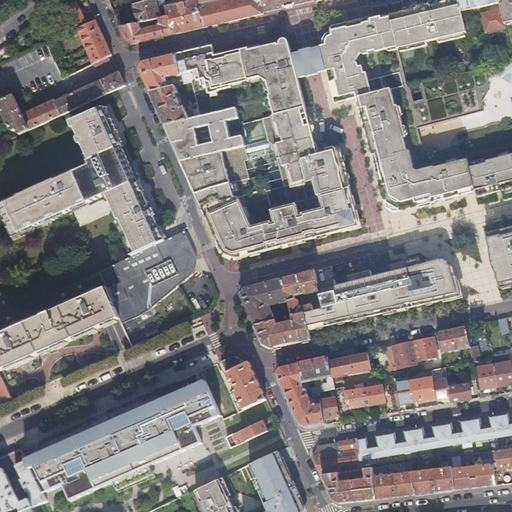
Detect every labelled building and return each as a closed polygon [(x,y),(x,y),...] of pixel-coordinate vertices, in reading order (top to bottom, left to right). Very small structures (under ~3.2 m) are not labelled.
[(159,19),(169,17),(168,14),(160,15),(156,0),(155,0),(144,3),(136,5),(140,23),(145,22),(159,19)] [(174,35),(205,28),(198,0),(196,0),(167,7),(168,14),(169,17),(174,35)] [(198,0),(205,28),(264,14),(264,13),(315,0),(316,1),(322,0),(198,0)] [(407,0),(387,5),(390,15),(397,45),(407,43),(407,45),(428,40),(427,35),(438,33),(439,37),(467,30),(463,11),(459,0),(407,0)] [(500,3),(499,0),(459,0),(463,11),(500,3)] [(501,9),(505,23),(511,21),(511,0),(499,0),(500,3),(501,9)] [(58,30),(61,37),(73,31),(72,27),(86,21),(77,1),(63,9),(70,25),(58,30)] [(486,33),(506,28),(505,23),(501,9),(489,12),(488,8),(480,10),(486,33)] [(337,104),(358,98),(374,95),(367,68),(357,64),(363,55),(397,45),(390,15),(333,29),(333,32),(329,34),(326,39),(325,42),(325,46),(322,47),(322,48),(328,72),(337,104)] [(134,45),(174,35),(169,17),(159,19),(160,24),(159,26),(146,29),(145,22),(140,23),(122,27),(128,41),(134,45)] [(94,65),(112,55),(96,21),(78,29),(94,65)] [(269,94),(274,114),(305,107),(298,79),(292,55),(289,43),(278,45),(278,44),(249,51),(249,49),(215,57),(213,46),(177,55),(182,75),(201,70),(203,77),(207,76),(210,92),(220,89),(232,86),(232,84),(249,80),(249,79),(261,76),(268,80),(271,94),(269,94)] [(0,64),(12,59),(6,45),(0,49),(0,64)] [(413,153),(414,160),(426,157),(419,128),(485,111),(483,103),(491,89),(486,68),(477,70),(477,69),(406,85),(397,45),(363,55),(357,64),(367,68),(374,95),(394,91),(398,108),(401,107),(409,140),(406,140),(409,154),(413,153)] [(306,52),(292,55),(298,79),(312,76),(328,72),(322,48),(306,52)] [(140,70),(151,92),(169,88),(167,79),(182,75),(177,55),(143,63),(140,70)] [(64,114),(125,86),(120,72),(102,81),(56,102),(55,100),(23,115),(14,96),(0,102),(0,105),(11,130),(13,130),(17,129),(20,135),(64,114)] [(151,92),(166,126),(190,120),(185,107),(183,108),(177,95),(179,94),(176,86),(169,88),(151,92)] [(416,165),(414,160),(413,153),(409,154),(406,140),(409,140),(401,107),(398,108),(394,91),(374,95),(358,98),(386,201),(389,200),(390,207),(396,210),(402,209),(403,211),(477,192),(471,165),(470,159),(437,168),(436,167),(424,170),(422,174),(419,175),(415,172),(414,169),(416,165)] [(130,255),(131,256),(165,240),(102,106),(68,122),(89,165),(55,181),(54,180),(17,198),(17,199),(0,206),(0,211),(13,238),(106,194),(114,211),(134,253),(130,255)] [(316,155),(305,107),(274,114),(266,116),(271,140),(275,143),(277,150),(286,184),(313,178),(317,195),(347,187),(338,150),(316,155)] [(237,109),(200,118),(195,119),(190,120),(166,126),(182,161),(223,152),(245,146),(246,146),(244,137),(231,140),(226,122),(240,119),(237,109)] [(246,146),(245,146),(246,151),(271,145),(277,150),(275,143),(271,140),(246,146)] [(245,146),(223,152),(231,185),(234,184),(249,180),(245,161),(248,160),(246,151),(245,146)] [(223,152),(182,161),(197,194),(231,185),(223,152)] [(498,158),(471,165),(477,192),(478,195),(511,186),(511,154),(507,156),(507,158),(499,160),(498,158)] [(313,178),(286,184),(290,201),(317,195),(313,178)] [(197,194),(220,246),(225,245),(227,251),(231,254),(237,252),(239,257),(346,229),(346,228),(355,226),(354,220),(355,220),(347,187),(317,195),(321,209),(297,215),(294,203),(270,210),(273,221),(250,227),(234,184),(231,185),(197,194)] [(389,200),(386,201),(389,215),(403,211),(402,209),(396,210),(390,207),(389,200)] [(511,228),(488,235),(494,260),(496,261),(495,264),(501,288),(511,286),(511,228)] [(106,288),(120,317),(122,323),(146,311),(149,310),(151,308),(189,278),(193,274),(195,271),(196,268),(197,266),(198,263),(198,260),(197,256),(185,231),(165,240),(131,256),(112,265),(120,282),(106,288)] [(415,260),(408,262),(415,286),(325,309),(305,314),(309,330),(350,321),(375,316),(385,314),(387,311),(398,308),(399,310),(407,308),(407,306),(411,305),(413,305),(416,307),(462,297),(457,276),(454,277),(453,273),(453,272),(451,266),(442,260),(423,265),(421,258),(415,259),(415,260)] [(415,286),(408,262),(330,282),(331,284),(319,287),(321,295),(323,303),(325,309),(415,286)] [(318,285),(315,270),(283,278),(289,302),(291,307),(293,317),(305,314),(325,309),(323,303),(303,308),(301,306),(299,301),(297,300),(297,296),(307,294),(307,295),(318,292),(319,296),(321,295),(319,287),(318,285)] [(289,302),(283,278),(245,288),(243,295),(256,326),(276,321),(292,317),(293,317),(291,307),(286,308),(288,315),(277,317),(276,319),(271,306),(269,305),(270,303),(272,304),(279,302),(280,305),(289,302)] [(83,279),(16,311),(21,325),(90,293),(83,279)] [(0,371),(120,317),(106,288),(21,326),(1,335),(0,335),(0,371)] [(272,349),(311,340),(309,330),(305,314),(293,317),(292,317),(293,322),(277,325),(276,321),(256,326),(265,345),(272,349)] [(510,332),(507,318),(499,319),(502,333),(510,332)] [(466,326),(439,333),(443,353),(470,347),(471,347),(466,326)] [(434,337),(412,342),(417,361),(438,357),(434,337)] [(417,361),(412,342),(392,346),(394,356),(388,357),(391,370),(417,365),(417,361)] [(470,347),(473,362),(482,360),(479,345),(471,347),(470,347)] [(394,356),(392,346),(386,347),(388,357),(394,356)] [(368,353),(329,362),(333,378),(372,369),(368,353)] [(231,394),(239,412),(267,400),(250,362),(234,356),(222,361),(230,381),(233,380),(238,391),(231,394)] [(328,357),(300,363),(305,382),(307,382),(326,378),(327,383),(322,384),(322,386),(310,388),(312,393),(316,393),(319,392),(335,388),(333,378),(329,362),(328,357)] [(511,362),(511,363),(511,362),(495,365),(499,386),(511,383),(511,362)] [(310,427),(325,424),(324,419),(321,403),(315,405),(311,403),(307,389),(303,388),(305,382),(300,363),(281,367),(279,370),(277,374),(300,423),(310,427)] [(478,390),(499,386),(495,365),(474,369),(478,390)] [(0,400),(1,403),(12,399),(0,374),(0,400)] [(433,377),(411,381),(414,401),(437,398),(434,382),(433,377)] [(434,382),(437,398),(443,397),(443,401),(451,400),(449,387),(448,380),(434,382)] [(49,492),(65,485),(71,501),(115,482),(151,466),(203,443),(196,427),(222,416),(207,381),(27,460),(31,468),(36,467),(49,492)] [(414,401),(411,381),(396,383),(399,404),(414,401)] [(348,408),(368,405),(365,389),(364,383),(354,384),(355,390),(349,392),(348,389),(345,390),(348,408)] [(452,402),(473,399),(470,384),(449,387),(451,400),(452,402)] [(365,389),(368,405),(386,402),(383,386),(365,389)] [(324,419),(340,416),(336,397),(320,400),(321,403),(324,419)] [(511,422),(511,423),(510,413),(491,416),(492,426),(483,428),(482,418),(463,421),(465,431),(456,432),(454,422),(435,425),(437,436),(428,437),(426,427),(407,430),(409,440),(400,442),(398,432),(380,435),(381,445),(372,447),(371,436),(370,436),(357,439),(361,461),(511,435),(511,422)] [(262,421),(241,431),(246,441),(268,430),(265,423),(263,424),(262,421)] [(233,435),(226,438),(231,448),(237,445),(233,435)] [(361,461),(357,439),(340,442),(342,451),(314,456),(323,475),(339,473),(362,470),(361,461)] [(342,451),(340,442),(319,445),(313,454),(314,456),(342,451)] [(499,469),(511,467),(511,465),(510,448),(492,451),(493,462),(498,462),(499,469)] [(0,469),(11,464),(13,464),(15,464),(16,465),(27,460),(22,449),(0,458),(0,469)] [(305,511),(306,509),(279,452),(253,464),(270,502),(269,503),(271,509),(270,511),(268,511),(305,511)] [(477,488),(496,485),(494,465),(458,469),(457,464),(461,463),(460,456),(452,457),(454,468),(456,490),(477,488)] [(10,511),(20,507),(22,511),(24,511),(32,509),(47,501),(31,468),(27,460),(16,465),(15,464),(13,464),(11,464),(0,469),(0,511),(10,511)] [(417,495),(456,490),(454,468),(448,468),(448,465),(442,466),(442,469),(414,472),(417,495)] [(115,482),(119,492),(156,477),(151,466),(115,482)] [(341,504),(377,499),(374,477),(373,468),(365,469),(367,479),(341,482),(339,473),(323,475),(334,500),(341,504)] [(397,497),(417,495),(414,472),(406,473),(406,469),(402,469),(402,474),(394,475),(393,471),(388,471),(389,476),(374,477),(377,499),(397,497)] [(236,511),(221,479),(196,491),(206,511),(236,511)]
